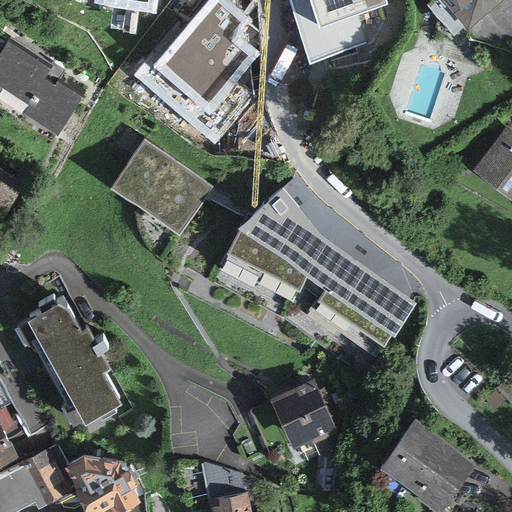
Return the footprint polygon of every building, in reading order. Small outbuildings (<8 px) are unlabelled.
[(508,0),(440,0),(471,34),(508,0)] [(53,68),(8,42),(0,55),(0,102),(66,140),(87,102),(47,79),(53,68)] [(511,126),(510,126),(476,173),(511,199),(511,126)] [(213,188),(148,141),(115,185),(180,233),(213,188)] [(31,182),(0,164),(0,211),(11,218),(31,182)] [(322,234),(286,181),(241,215),(215,280),(292,318),(371,375),(421,306),(322,234)] [(122,395),(71,297),(30,318),(80,416),(122,395)] [(511,400),(511,374),(510,372),(496,385),(511,401),(511,400)] [(340,429),(314,375),(273,395),(298,449),(340,429)] [(0,409),(0,460),(29,449),(11,405),(0,409)] [(478,462),(416,420),(384,466),(447,508),(478,462)] [(73,489),(51,447),(29,458),(32,465),(0,481),(0,511),(4,511),(36,495),(42,506),(73,489)] [(89,452),(71,462),(95,506),(118,493),(128,511),(130,511),(154,499),(132,460),(89,452)] [(259,511),(256,492),(223,497),(225,511),(259,511)]
